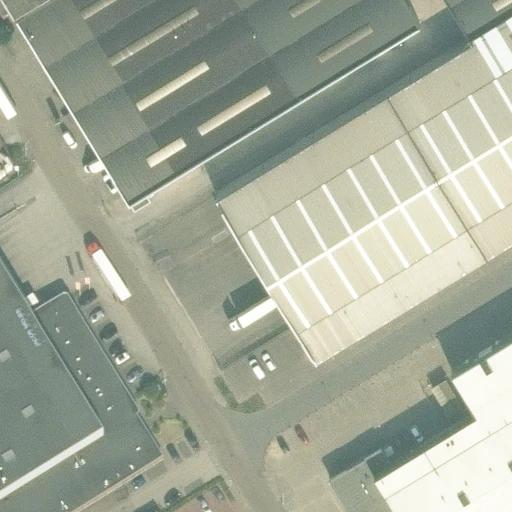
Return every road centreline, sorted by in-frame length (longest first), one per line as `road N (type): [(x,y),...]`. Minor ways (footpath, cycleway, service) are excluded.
road 1 (unclassified): [(228,448),(0,71)]
road 2 (unclassified): [(228,448),(511,275)]
